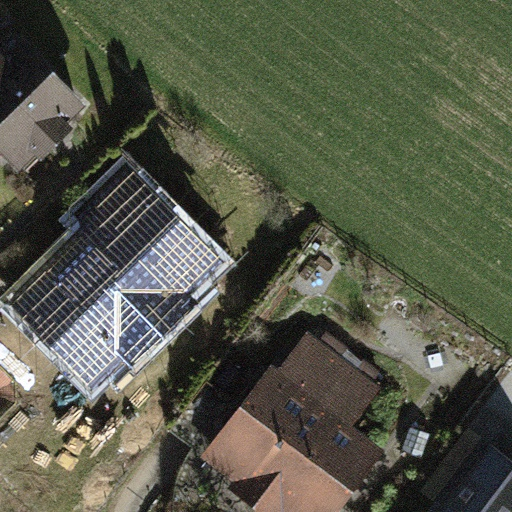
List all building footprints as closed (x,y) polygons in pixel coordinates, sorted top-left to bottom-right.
[(0,148),(6,151),(18,164),(77,104),(21,47),(5,63),(0,57),(0,148)] [(64,272),(28,308),(84,365),(110,339),(128,356),(185,300),(172,286),(203,256),(125,177),(97,204),(107,215),(57,264),(64,272)] [(230,430),(212,453),(246,478),(238,488),(270,511),(276,511),(281,505),(290,511),(317,511),(365,448),(340,429),(371,388),(310,342),(277,385),(268,378),(261,388),(230,430)] [(230,430),(261,388),(251,381),(221,422),(230,430)] [(435,511),(511,511),(511,461),(489,443),(435,511)]
